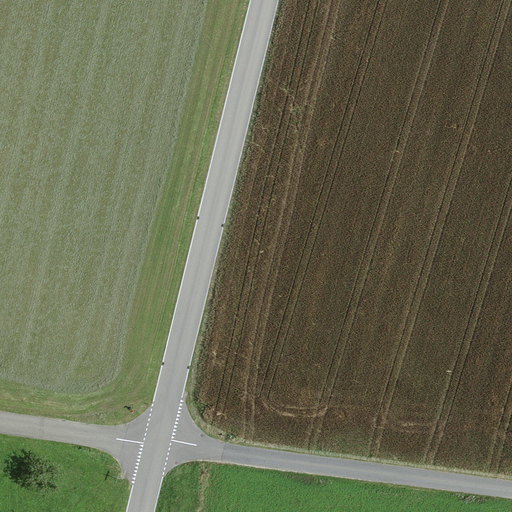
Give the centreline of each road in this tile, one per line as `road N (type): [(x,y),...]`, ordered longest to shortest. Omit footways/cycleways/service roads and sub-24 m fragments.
road 1 (tertiary): [(155,444),(264,0)]
road 2 (unclassified): [(511,492),(155,444)]
road 3 (unclassified): [(155,444),(0,422)]
